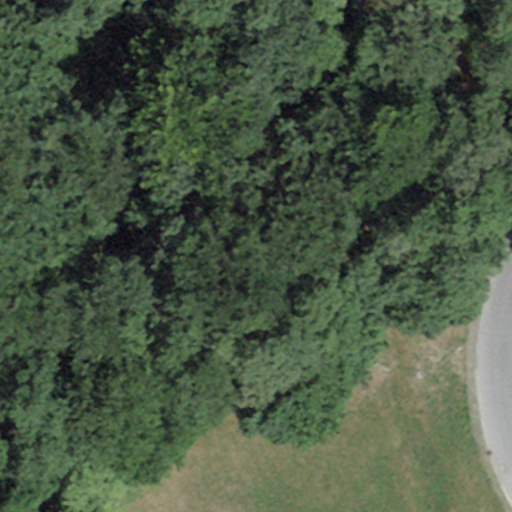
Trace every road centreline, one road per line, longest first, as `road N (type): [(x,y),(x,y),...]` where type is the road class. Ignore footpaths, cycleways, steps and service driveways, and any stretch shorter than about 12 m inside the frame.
road 1 (track): [(87,511),(80,388),(54,230),(71,144),(207,0)]
road 2 (tertiary): [(511,296),(500,368),(511,430)]
